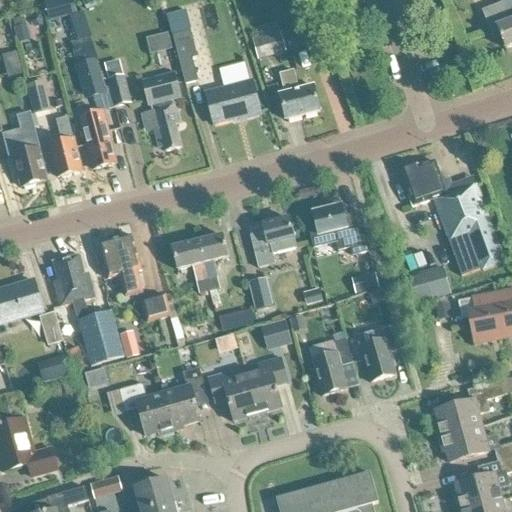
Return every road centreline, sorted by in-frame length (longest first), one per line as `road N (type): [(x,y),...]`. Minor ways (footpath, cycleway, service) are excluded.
road 1 (tertiary): [(425,129),(0,240)]
road 2 (unclassified): [(232,511),(224,478),(237,458),(369,427),(379,436)]
road 3 (unclassified): [(379,436),(411,390),(511,365)]
road 4 (unclassified): [(425,129),(385,0)]
